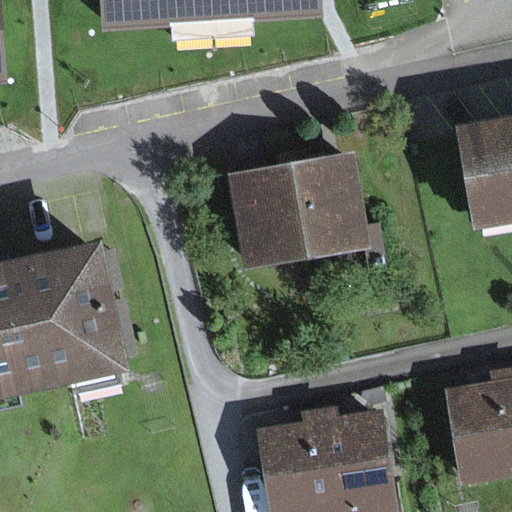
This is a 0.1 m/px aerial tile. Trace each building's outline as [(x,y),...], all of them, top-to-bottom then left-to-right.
[(311,0),(107,0),(107,18),(312,16),(311,0)] [(511,129),(479,134),(491,221),(511,217),(511,129)] [(354,147),(239,167),(256,262),(371,242),(354,147)] [(124,254),(0,277),(0,397),(146,370),(124,254)] [(511,385),(454,394),(467,486),(511,478),(511,385)] [(393,511),(383,420),(268,432),(277,511),(393,511)]
